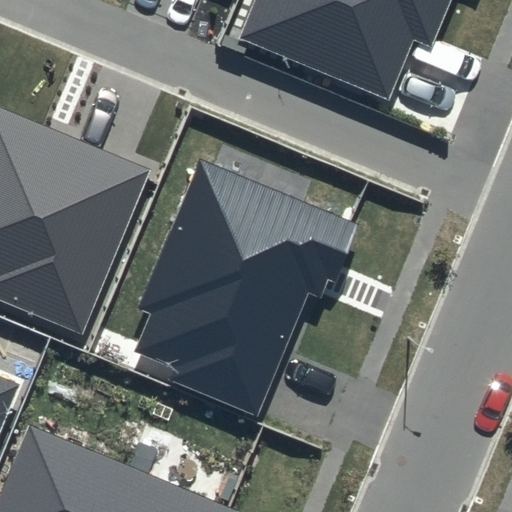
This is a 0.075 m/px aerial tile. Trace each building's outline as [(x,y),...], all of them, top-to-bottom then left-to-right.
[(447,0),(254,0),(238,40),(388,101),(414,38),(429,44),(447,0)] [(150,169),(0,108),(0,301),(82,335),(150,169)] [(360,223),(200,158),(139,307),(152,312),(135,353),(177,370),(172,382),(258,417),(309,294),(320,299),(327,282),(335,285),(360,223)] [(0,427),(18,384),(0,376),(0,427)] [(236,511),(29,425),(0,493),(0,511),(236,511)]
